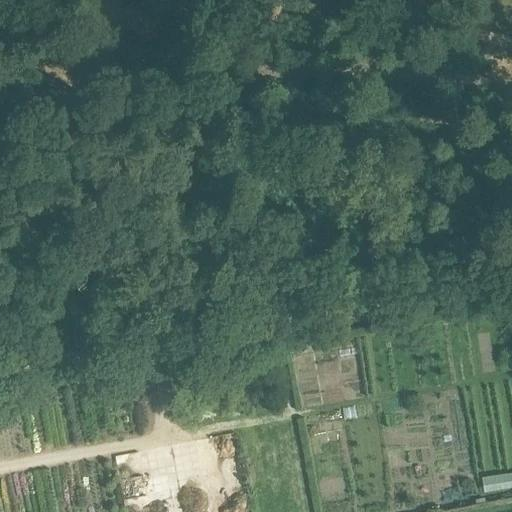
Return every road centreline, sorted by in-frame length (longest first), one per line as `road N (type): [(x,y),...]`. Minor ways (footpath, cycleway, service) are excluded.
road 1 (track): [(511,278),(0,367)]
road 2 (track): [(139,157),(118,236),(153,340),(166,420),(161,435),(154,443),(0,471)]
road 3 (track): [(0,203),(139,157),(197,120),(239,74)]
road 4 (track): [(239,74),(390,73),(511,86)]
road 5 (track): [(52,0),(120,48),(239,74)]
